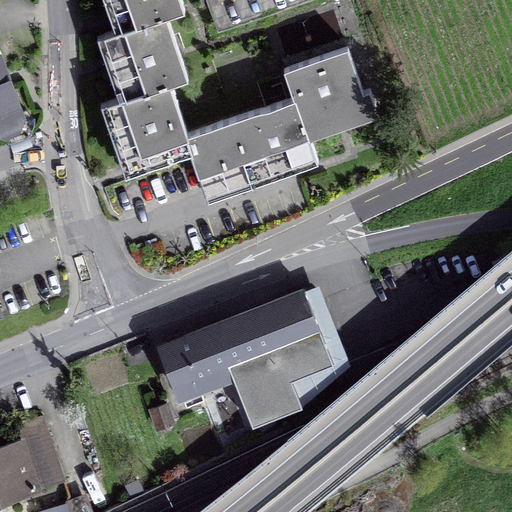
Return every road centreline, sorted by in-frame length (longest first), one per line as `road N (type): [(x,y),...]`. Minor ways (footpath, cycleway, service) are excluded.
road 1 (motorway): [(511,279),(235,511)]
road 2 (primary): [(511,140),(259,254),(214,283)]
road 3 (motorway): [(275,511),(511,315)]
road 4 (primary): [(214,283),(370,242),(511,217)]
road 5 (residential): [(278,511),(511,394)]
road 6 (residential): [(117,321),(82,230),(62,145)]
road 7 (residential): [(62,145),(59,0)]
road 8 (primary): [(0,368),(117,321)]
